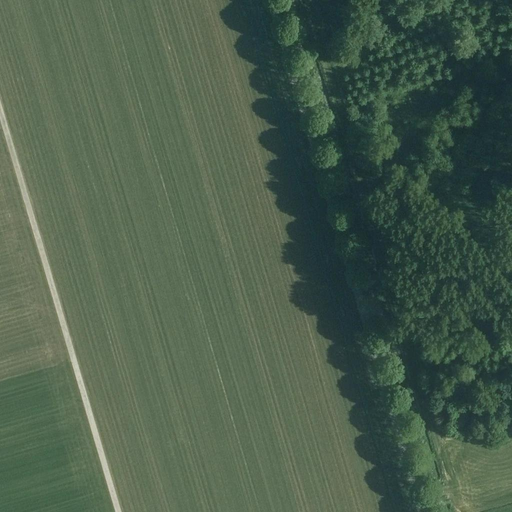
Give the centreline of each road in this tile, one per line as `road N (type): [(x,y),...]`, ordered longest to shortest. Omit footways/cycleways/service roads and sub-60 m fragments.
road 1 (unclassified): [(418,511),(267,0)]
road 2 (track): [(118,511),(0,108)]
